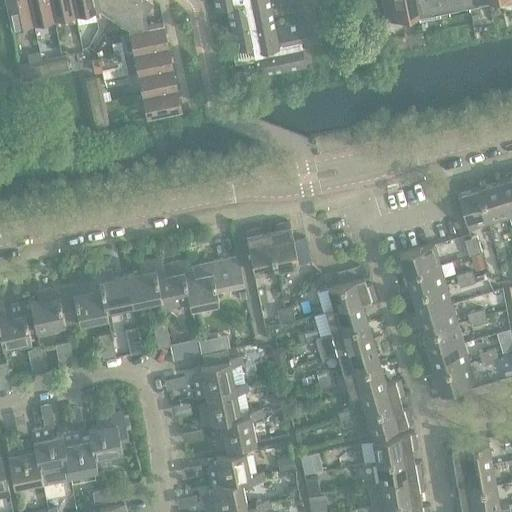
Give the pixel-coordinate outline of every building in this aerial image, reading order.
[(33,22),(28,0),(5,0),(11,26),(33,22)] [(54,17),(50,0),(28,0),(33,22),(54,17)] [(50,0),(54,17),(55,17),(57,27),(77,23),(72,0),(50,0)] [(72,0),(77,23),(96,19),(94,10),(97,9),(94,0),(72,0)] [(94,0),(97,9),(100,8),(114,18),(125,0),(94,0)] [(151,0),(125,0),(114,18),(129,27),(130,31),(147,28),(146,27),(144,14),(152,1),(151,0)] [(235,47),(236,47),(238,57),(254,53),(259,75),(305,65),(300,41),(307,39),(303,22),(274,28),(268,0),(214,0),(217,8),(226,6),(235,47)] [(373,3),(363,0),(357,0),(355,9),(369,13),(373,3)] [(406,15),(402,0),(382,0),(386,19),(406,15)] [(425,11),(422,0),(402,0),(406,15),(425,11)] [(443,8),(441,0),(422,0),(425,11),(443,8)] [(119,34),(123,55),(167,46),(163,24),(146,27),(147,28),(130,31),(130,32),(119,34)] [(167,46),(123,55),(127,74),(138,72),(138,73),(172,67),(167,46)] [(41,61),(44,77),(69,72),(66,56),(41,61)] [(44,77),(41,61),(18,66),(21,82),(44,77)] [(172,67),(138,73),(143,95),(176,88),(172,67)] [(87,106),(103,102),(98,77),(82,81),(87,106)] [(176,88),(143,95),(147,116),(180,110),(176,88)] [(103,102),(87,106),(92,127),(108,124),(103,102)] [(511,177),(498,182),(508,216),(511,227),(511,226),(511,177)] [(478,188),(488,222),(508,216),(498,182),(478,188)] [(488,222),(478,188),(458,194),(468,228),(488,222)] [(268,230),(276,267),(310,260),(305,236),(293,238),(290,221),(275,224),(275,229),(268,230)] [(245,230),(253,271),(276,267),(268,230),(261,231),(260,227),(245,230)] [(477,235),(464,239),(469,255),(482,252),(477,235)] [(405,274),(440,264),(434,243),(399,254),(405,274)] [(190,298),(188,299),(190,305),(219,300),(216,288),(244,282),(238,256),(192,265),(190,265),(193,275),(185,277),(190,298)] [(133,303),(159,298),(161,297),(156,275),(164,274),(162,264),(163,264),(161,257),(140,261),(141,268),(126,271),(133,303)] [(161,297),(159,298),(161,304),(188,299),(190,298),(185,277),(193,275),(190,265),(192,265),(190,258),(163,264),(162,264),(164,274),(156,275),(161,297)] [(440,264),(405,274),(411,294),(445,284),(440,264)] [(105,308),(106,308),(133,303),(126,271),(113,274),(111,267),(89,271),(90,278),(91,279),(93,288),(101,286),(105,308)] [(457,280),(473,275),(471,269),(455,274),(457,280)] [(473,275),(457,280),(459,286),(475,282),(473,275)] [(334,308),(361,300),(361,301),(375,297),(371,283),(366,284),(364,276),(318,289),(324,310),(334,307),(334,308)] [(60,303),(64,324),(108,316),(106,308),(105,308),(101,286),(93,288),(91,279),(90,278),(64,284),(68,300),(60,303)] [(36,327),(36,328),(36,330),(64,324),(60,303),(68,300),(64,284),(36,290),(38,300),(31,301),(36,327)] [(417,313),(447,304),(451,303),(445,284),(411,294),(417,313)] [(361,300),(334,308),(334,307),(324,310),(331,332),(367,321),(361,301),(361,300)] [(0,328),(2,339),(2,340),(3,346),(31,341),(29,329),(36,328),(36,327),(31,301),(4,307),(5,316),(0,317),(0,328)] [(422,333),(447,326),(457,323),(451,303),(447,304),(417,313),(422,333)] [(291,306),(276,309),(279,323),(294,320),(291,306)] [(467,313),(469,319),(485,315),(483,308),(467,313)] [(487,321),(485,315),(469,319),(471,326),(487,321)] [(153,323),(158,348),(170,345),(165,321),(153,323)] [(337,353),(373,342),(367,321),(331,332),(337,353)] [(447,326),(422,333),(428,352),(463,342),(457,323),(447,326)] [(126,329),(131,353),(143,351),(138,326),(126,329)] [(306,339),(320,335),(318,328),(304,332),(306,339)] [(98,335),(103,359),(116,356),(110,332),(98,335)] [(189,339),(186,344),(189,356),(201,354),(197,337),(189,339)] [(209,337),(199,339),(201,351),(215,349),(214,340),(209,337)] [(55,344),(60,368),(73,365),(68,341),(55,344)] [(373,342),(337,353),(343,373),(379,363),(373,342)] [(463,342),(428,352),(434,372),(469,362),(463,342)] [(33,373),(45,371),(40,346),(28,349),(33,373)] [(480,358),(496,354),(494,347),(478,352),(480,358)] [(197,397),(206,395),(206,394),(235,388),(234,384),(244,382),(240,363),(243,363),(241,354),(229,357),(227,349),(202,353),(204,365),(200,366),(202,375),(193,377),(197,397)] [(496,354),(480,358),(482,365),(498,360),(496,354)] [(0,362),(0,388),(11,386),(6,362),(0,362)] [(469,362),(434,372),(440,393),(475,382),(469,362)] [(358,392),(358,391),(385,383),(385,382),(379,363),(343,373),(349,395),(358,392)] [(318,380),(332,377),(330,370),(316,374),(318,380)] [(332,377),(318,380),(321,389),(334,385),(332,377)] [(358,391),(358,392),(364,412),(400,401),(398,394),(403,393),(399,378),(385,382),(385,383),(358,391)] [(241,415),(241,414),(250,412),(250,410),(246,391),(249,390),(247,382),(244,382),(234,384),(235,388),(206,394),(206,395),(208,403),(198,405),(202,424),(221,420),(221,419),(241,415)] [(273,393),(270,397),(272,404),(281,402),(279,391),(273,393)] [(400,401),(364,412),(371,434),(411,422),(407,407),(402,408),(400,401)] [(221,419),(221,420),(223,428),(214,430),(217,450),(256,442),(251,419),(264,417),(262,407),(250,410),(250,412),(241,414),(241,415),(221,419)] [(340,419),(353,415),(351,408),(338,412),(340,419)] [(88,428),(90,437),(94,456),(95,457),(122,451),(119,437),(128,435),(123,411),(95,417),(97,426),(88,428)] [(353,415),(340,419),(342,427),(356,423),(353,415)] [(31,430),(35,449),(36,449),(40,468),(41,468),(66,463),(67,463),(61,434),(53,436),(51,426),(31,430)] [(67,463),(66,463),(68,472),(97,466),(95,457),(94,456),(90,437),(82,439),(80,430),(61,434),(67,463)] [(375,461),(413,455),(411,448),(416,447),(413,432),(372,439),(375,461)] [(449,471),(491,463),(487,441),(450,447),(452,456),(447,457),(449,471)] [(6,445),(14,483),(42,478),(41,468),(40,468),(36,449),(35,449),(23,451),(21,442),(6,445)] [(242,479),(242,480),(251,479),(252,483),(265,480),(263,471),(251,474),(246,450),(216,456),(218,465),(209,466),(212,486),(242,479)] [(318,452),(300,456),(303,473),(322,469),(318,452)] [(379,482),(421,475),(419,461),(414,462),(413,455),(375,461),(379,482)] [(292,456),(277,459),(280,471),(295,468),(292,456)] [(491,463),(449,471),(452,485),(457,484),(458,491),(495,485),(491,463)] [(421,475),(379,482),(383,504),(420,497),(419,490),(424,489),(421,475)] [(318,478),(305,480),(308,494),(320,491),(318,478)] [(207,511),(224,511),(227,511),(248,506),(242,480),(242,479),(212,486),(214,494),(205,495),(207,511)] [(95,503),(127,496),(125,484),(92,491),(95,503)] [(289,486),(286,491),(288,498),(299,496),(297,485),(289,486)] [(469,511),(471,511),(499,506),(499,505),(495,485),(458,491),(459,498),(454,499),(456,511),(469,511)] [(325,492),(309,495),(311,505),(327,502),(325,492)] [(427,511),(426,504),(421,505),(420,497),(383,504),(372,506),(372,511),(427,511)] [(258,511),(258,510),(270,508),(268,499),(256,502),(256,504),(248,506),(227,511),(258,511)] [(78,511),(126,511),(125,503),(78,511)] [(471,511),(509,511),(508,503),(499,505),(499,506),(471,511)]
